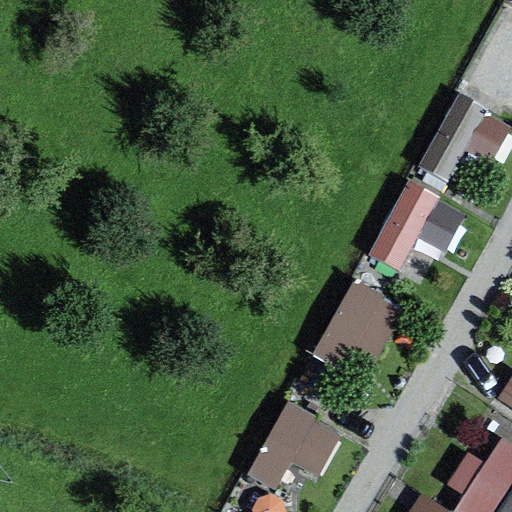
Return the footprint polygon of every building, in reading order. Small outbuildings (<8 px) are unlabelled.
[(511,15),(509,14),(472,83),(511,103),(511,15)] [(510,130),(462,101),(423,167),(450,182),(467,153),(489,166),(510,130)] [(465,218),(412,188),(373,257),(401,273),(420,238),(446,253),(465,218)] [(381,296),(352,281),(312,356),(342,372),(350,356),(373,368),(401,314),(378,302),(381,296)] [(511,380),(499,399),(511,407),(511,380)] [(341,435),(288,406),(249,477),(276,492),(293,460),(319,474),(341,435)] [(465,496),(455,511),(492,511),(511,483),(511,444),(504,439),(486,466),(470,456),(449,486),(465,496)] [(511,511),(511,493),(499,511),(511,511)] [(447,511),(424,496),(413,511),(447,511)]
